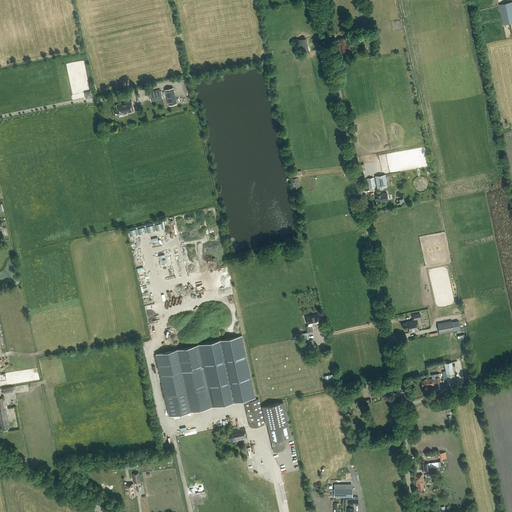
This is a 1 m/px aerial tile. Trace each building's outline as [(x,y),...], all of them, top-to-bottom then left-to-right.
[(511,1),(499,4),(503,25),(511,22),(511,1)] [(297,40),(300,54),(308,52),(306,38),(297,40)] [(340,52),(345,51),(350,50),(349,42),(345,43),(344,38),(337,40),(338,46),(339,46),(340,52)] [(177,103),(173,88),(165,90),(168,105),(177,103)] [(163,98),(161,90),(149,93),(151,101),(163,98)] [(123,114),(134,111),(131,101),(116,105),(117,110),(115,111),(116,115),(123,113),(123,114)] [(375,176),(377,188),(387,186),(385,175),(375,176)] [(387,201),(388,200),(387,193),(384,193),(376,195),(376,199),(376,202),(377,202),(377,203),(383,201),(387,201)] [(421,319),(420,313),(412,315),(413,320),(406,321),(407,323),(402,324),(404,330),(408,329),(408,332),(419,330),(417,320),(421,319)] [(307,332),(313,331),(312,325),(320,324),(318,315),(306,317),(308,326),(306,326),(307,332)] [(454,331),(451,321),(437,324),(439,334),(454,331)] [(312,339),(309,340),(307,332),(300,334),(302,341),(300,342),(302,352),(315,349),(312,339)] [(155,354),(169,416),(255,397),(242,335),(155,354)] [(452,361),(444,363),(447,381),(455,380),(452,361)] [(435,379),(433,379),(432,378),(423,380),(424,381),(422,381),(422,386),(428,385),(428,386),(434,386),(433,383),(436,383),(436,384),(440,383),(439,377),(435,378),(435,379)] [(338,387),(337,379),(326,381),(327,389),(338,387)] [(379,394),(385,393),(383,387),(381,388),(380,387),(370,389),(372,397),(376,397),(376,396),(379,395),(379,394)] [(0,419),(2,431),(9,429),(5,409),(4,409),(3,398),(0,397),(0,419)] [(264,424),(259,398),(244,401),(249,426),(252,427),(264,424)] [(281,439),(291,437),(283,402),(262,407),(265,424),(267,424),(273,451),(283,449),(281,439)] [(238,440),(247,438),(245,428),(230,431),(231,433),(226,434),(228,440),(232,440),(233,442),(239,441),(238,440)] [(138,470),(135,470),(135,468),(132,468),(133,473),(132,473),(134,483),(144,482),(142,471),(138,471),(138,470)] [(425,482),(429,481),(429,478),(434,477),(434,479),(437,478),(436,472),(439,471),(438,468),(430,469),(430,473),(427,473),(428,478),(425,479),(425,482)] [(422,474),(414,475),(416,486),(418,486),(418,490),(423,489),(423,485),(424,485),(422,474)] [(129,497),(135,496),(133,483),(125,484),(126,494),(129,493),(129,497)] [(352,489),(334,489),(334,497),(352,497),(352,489)] [(357,499),(348,499),(348,504),(349,504),(349,507),(345,507),(345,511),(353,511),(353,507),(353,504),(357,504),(357,499)]
